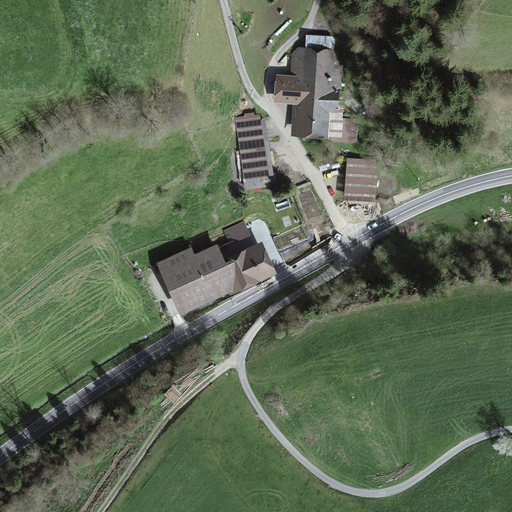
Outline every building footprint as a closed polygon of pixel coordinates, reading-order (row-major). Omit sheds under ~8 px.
[(321,53),(320,59),(294,58),(292,82),(277,81),(276,100),(302,101),(300,131),(325,133),(326,103),(337,103),(336,111),(340,115),(342,75),(335,74),(336,60),(328,60),(329,53),(321,53)] [(355,143),(357,118),(340,117),(338,142),(355,143)] [(269,175),(261,122),(236,125),(245,179),(269,175)] [(374,201),(377,161),(351,159),(349,199),(374,201)] [(220,267),(230,289),(269,271),(259,249),(220,267)] [(230,289),(220,267),(202,275),(190,250),(164,263),(185,310),(230,289)]
